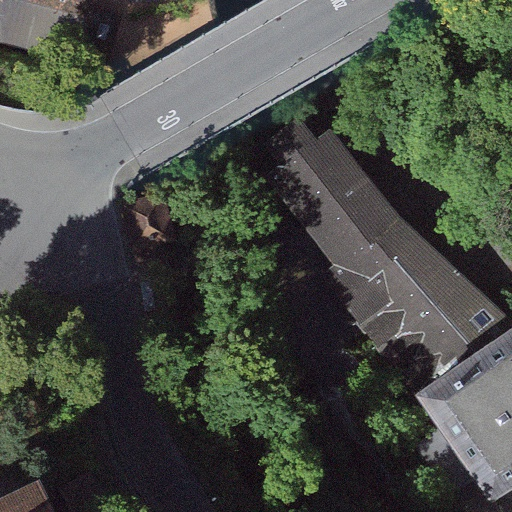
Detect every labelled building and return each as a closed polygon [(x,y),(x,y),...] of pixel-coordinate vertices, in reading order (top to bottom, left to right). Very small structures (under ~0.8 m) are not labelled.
[(0,0),(0,47),(173,95),(232,71),(211,0),(0,0)] [(321,134),(306,145),(289,123),(254,150),(271,173),(257,184),(325,271),(312,281),(406,402),(511,329),(392,223),(321,134)] [(171,199),(125,210),(137,258),(182,247),(171,199)] [(511,328),(511,329),(406,402),(482,505),(511,488),(511,328)] [(0,511),(38,511),(30,494),(0,508),(0,511)]
